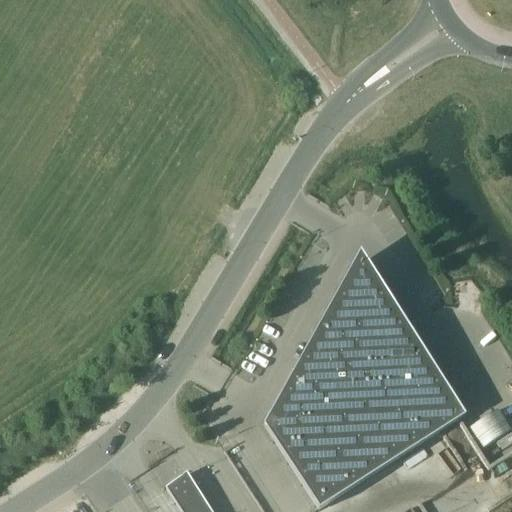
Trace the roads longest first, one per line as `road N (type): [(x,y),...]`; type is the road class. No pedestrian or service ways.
road 1 (unclassified): [(346,102),(148,407),(84,465),(13,511)]
road 2 (unclassified): [(440,7),(383,55),(346,102)]
road 3 (unclassified): [(346,102),(460,35)]
